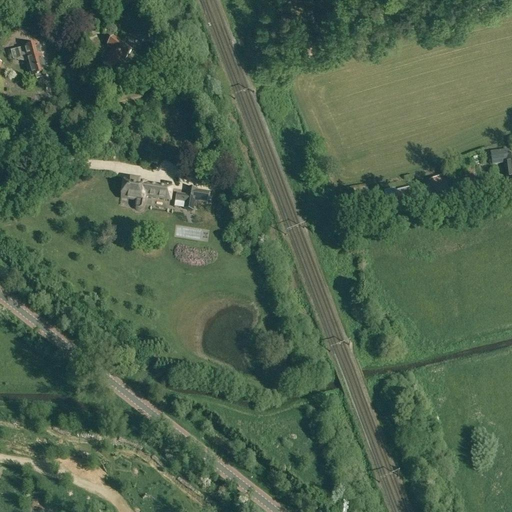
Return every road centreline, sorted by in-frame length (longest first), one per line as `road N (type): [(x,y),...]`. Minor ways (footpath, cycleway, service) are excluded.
road 1 (primary): [(278,511),(0,294)]
road 2 (track): [(268,0),(294,60),(511,3)]
road 3 (track): [(200,76),(0,129)]
road 4 (unknown): [(130,395),(125,406),(65,390),(0,388)]
